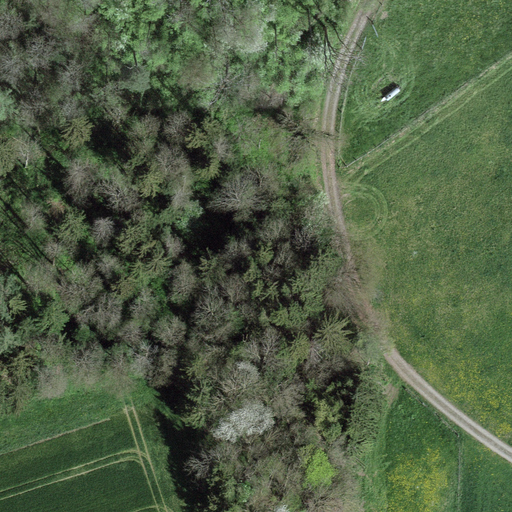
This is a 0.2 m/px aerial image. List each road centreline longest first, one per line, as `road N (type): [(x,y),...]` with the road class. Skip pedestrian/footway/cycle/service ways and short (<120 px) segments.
road 1 (track): [(374,0),(338,67),(329,180),(345,270),(386,349)]
road 2 (track): [(511,453),(462,423),(386,349)]
